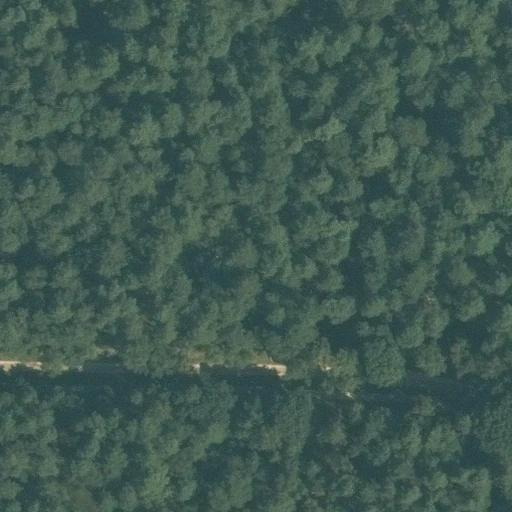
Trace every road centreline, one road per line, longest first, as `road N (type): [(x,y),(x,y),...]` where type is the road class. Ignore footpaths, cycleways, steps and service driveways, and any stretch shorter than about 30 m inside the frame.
road 1 (unknown): [(511,398),(348,370),(0,364)]
road 2 (track): [(511,177),(0,174)]
road 3 (track): [(336,394),(348,370),(379,178)]
road 4 (track): [(395,177),(385,0)]
